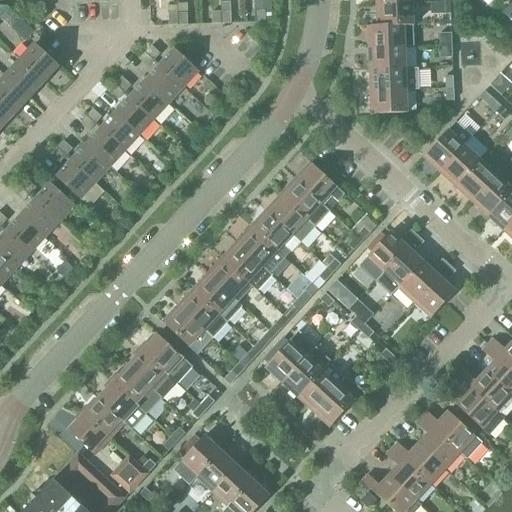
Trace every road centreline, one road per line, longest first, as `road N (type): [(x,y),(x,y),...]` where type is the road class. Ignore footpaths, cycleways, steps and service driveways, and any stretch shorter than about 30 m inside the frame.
road 1 (tertiary): [(5,424),(301,99)]
road 2 (residential): [(509,282),(324,490),(345,511)]
road 3 (residential): [(509,282),(301,99)]
road 4 (residential): [(136,24),(70,116),(0,187)]
road 5 (residential): [(244,67),(200,37),(162,36),(136,24)]
